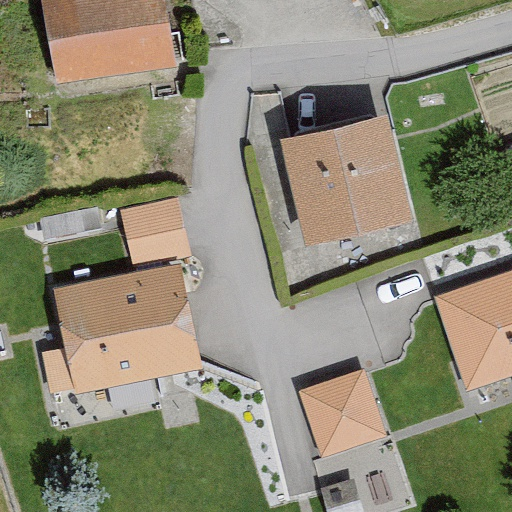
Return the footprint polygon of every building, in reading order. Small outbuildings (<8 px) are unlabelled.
[(172,73),(161,0),(39,0),(53,89),(172,73)] [(407,226),(385,119),(280,140),(302,248),(407,226)] [(185,258),(173,202),(116,214),(128,270),(185,258)] [(199,376),(180,271),(52,294),(62,351),(38,356),(45,397),(71,392),(72,399),(199,376)] [(511,275),(431,302),(461,394),(509,379),(511,388),(511,275)] [(380,440),(356,375),(293,398),(317,463),(380,440)]
